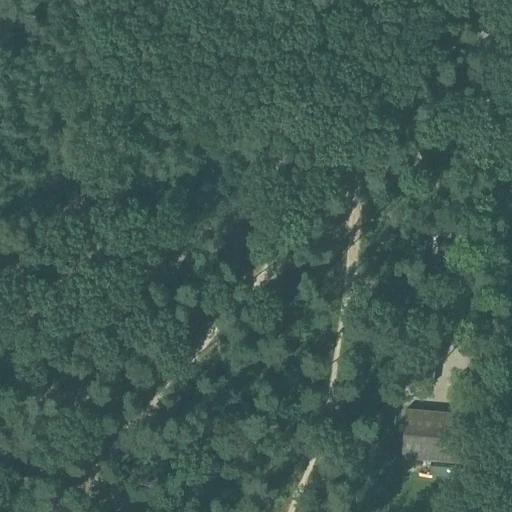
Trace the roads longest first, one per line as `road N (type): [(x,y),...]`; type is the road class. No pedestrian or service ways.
road 1 (track): [(288,511),(328,388),(365,69),(364,0)]
road 2 (track): [(61,511),(356,156)]
